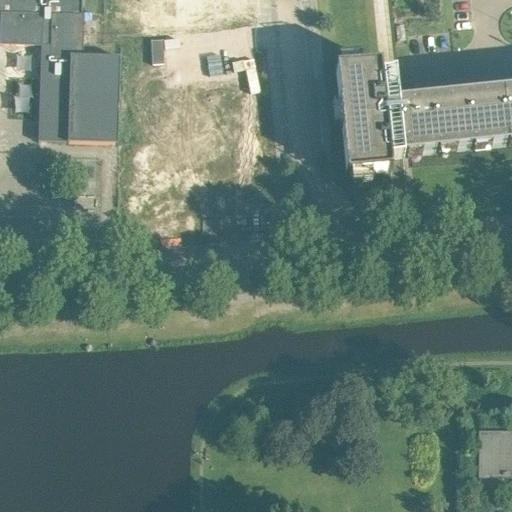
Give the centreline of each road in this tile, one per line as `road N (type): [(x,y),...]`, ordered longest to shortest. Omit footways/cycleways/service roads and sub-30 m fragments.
road 1 (tertiary): [(340,262),(0,287)]
road 2 (residential): [(288,0),(304,160),(336,224),(340,262)]
road 3 (tertiary): [(511,245),(340,262)]
